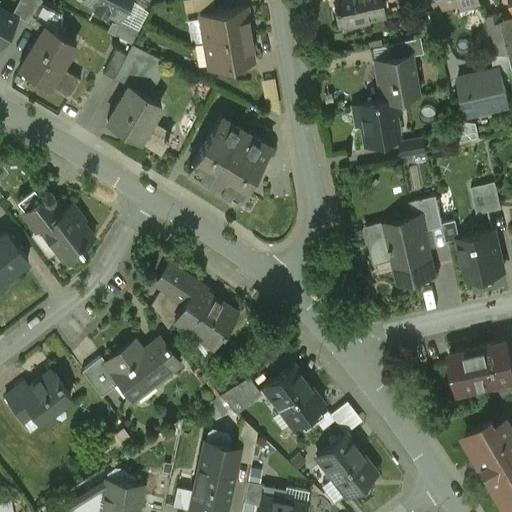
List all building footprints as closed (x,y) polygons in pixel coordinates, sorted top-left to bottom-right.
[(56,5),(46,0),(38,0),(27,22),(40,30),(45,23),(46,23),(56,5)] [(85,0),(117,17),(125,0),(85,0)] [(381,0),(334,0),(336,3),(334,3),(338,23),(384,12),(381,0)] [(426,0),(395,0),(398,10),(412,6),(419,35),(421,34),(434,31),(426,0)] [(245,5),(200,13),(209,66),(251,59),(249,48),(252,47),(245,5)] [(0,42),(15,18),(0,9),(0,42)] [(500,11),(486,14),(495,52),(509,49),(502,19),(500,11)] [(511,16),(502,19),(509,49),(511,48),(511,16)] [(40,30),(20,64),(34,72),(33,74),(68,96),(80,77),(60,65),(75,41),(46,23),(45,23),(40,30)] [(419,35),(387,42),(391,62),(375,65),(381,97),(397,94),(420,90),(413,53),(424,51),(421,34),(419,35)] [(150,51),(131,42),(125,53),(117,69),(134,78),(150,51)] [(115,47),(102,72),(113,78),(117,69),(125,53),(115,47)] [(501,66),(458,76),(466,113),(510,103),(501,66)] [(160,101),(130,83),(117,104),(116,104),(107,119),(138,138),(139,138),(159,150),(170,132),(150,119),(160,101)] [(381,97),(352,102),(356,123),(362,122),(365,142),(398,136),(394,110),(399,109),(397,94),(381,97)] [(268,143),(220,114),(206,137),(191,161),(200,166),(196,172),(227,191),(231,185),(239,190),(253,167),(268,143)] [(496,182),(472,188),(477,212),(501,206),(496,182)] [(45,188),(41,192),(40,196),(22,209),(37,228),(39,227),(38,226),(54,213),(51,209),(58,204),(53,197),(54,193),(50,189),(45,188)] [(436,193),(415,198),(419,213),(420,213),(424,228),(443,224),(436,193)] [(54,213),(38,226),(39,227),(64,259),(82,245),(81,244),(93,234),(81,220),(84,218),(71,201),(54,213)] [(419,213),(366,226),(372,254),(391,249),(398,276),(433,268),(424,228),(420,213),(419,213)] [(456,215),(444,217),(448,235),(460,232),(456,215)] [(494,226),(458,235),(468,277),(504,268),(494,226)] [(0,278),(27,257),(5,229),(0,233),(0,278)] [(197,280),(167,260),(153,281),(160,286),(183,301),(197,280)] [(236,311),(205,290),(207,287),(197,280),(183,301),(173,316),(174,316),(199,333),(213,342),(221,330),(222,331),(236,311)] [(183,301),(160,286),(159,287),(160,288),(150,304),(167,326),(174,316),(173,316),(183,301)] [(213,342),(199,333),(194,340),(207,357),(216,344),(213,342)] [(159,335),(142,347),(134,336),(105,358),(104,359),(120,379),(133,396),(179,360),(159,335)] [(511,359),(507,338),(449,352),(452,363),(449,367),(453,369),(458,388),(464,387),(465,391),(475,388),(474,384),(483,383),(511,375),(511,359)] [(100,353),(81,368),(100,393),(120,379),(104,359),(105,358),(100,353)] [(293,362),(263,385),(292,423),(322,400),(293,362)] [(50,367),(28,384),(24,380),(14,388),(33,413),(38,419),(55,406),(55,405),(69,394),(61,383),(62,382),(50,367)] [(248,375),(219,393),(231,405),(242,396),(244,399),(248,396),(246,393),(256,385),(248,375)] [(511,375),(483,383),(488,403),(511,396),(511,375)] [(33,413),(14,388),(5,395),(24,420),(33,413)] [(256,429),(241,415),(236,446),(237,447),(234,457),(250,460),(256,429)] [(511,424),(507,416),(486,428),(482,422),(465,433),(479,457),(483,454),(486,459),(482,462),(490,475),(495,473),(497,478),(493,480),(507,504),(511,501),(511,424)] [(345,430),(315,453),(327,468),(316,476),(334,499),(345,491),(345,492),(375,469),(345,430)] [(236,446),(204,440),(198,463),(232,470),(234,457),(237,447),(236,446)] [(232,470),(198,463),(189,508),(207,511),(223,511),(229,489),(230,489),(234,471),(232,470)] [(142,481),(106,476),(105,481),(100,511),(135,511),(137,498),(140,499),(142,481)] [(101,480),(67,501),(65,511),(100,511),(105,481),(101,480)] [(303,511),(306,501),(260,492),(256,511),(303,511)]
